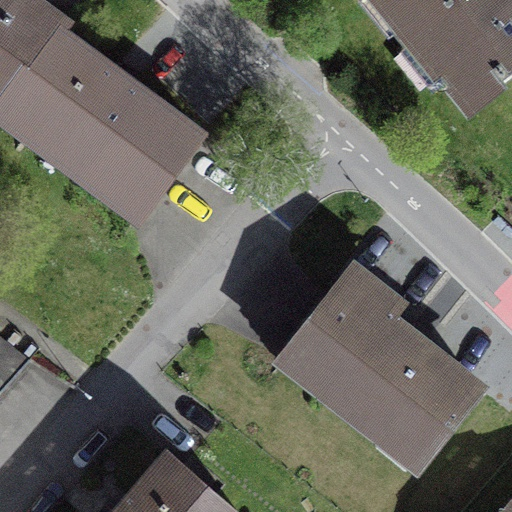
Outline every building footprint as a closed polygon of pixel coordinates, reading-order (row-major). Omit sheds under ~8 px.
[(0,0),(0,105),(1,107),(60,29),(65,23),(33,0),(0,0)] [(511,0),(378,0),(469,111),(511,76),(511,0)] [(60,29),(1,107),(0,108),(0,112),(137,216),(199,134),(60,29)] [(399,306),(352,270),(283,359),(417,463),(478,386),(390,318),(399,306)] [(0,393),(30,360),(0,335),(0,393)] [(233,511),(167,454),(117,511),(233,511)]
